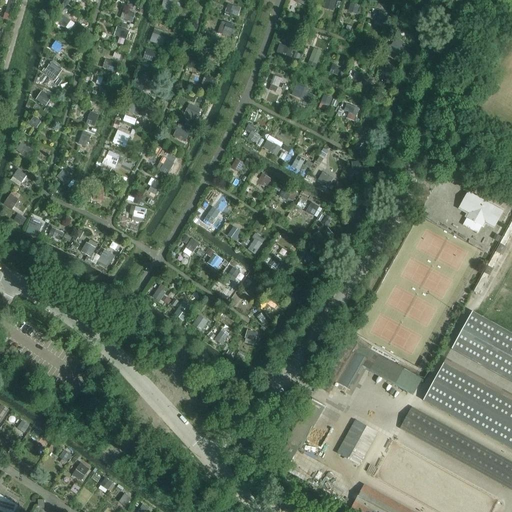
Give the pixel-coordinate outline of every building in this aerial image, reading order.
[(169,14),(172,2),(165,0),(163,0),(160,12),(169,14)] [(333,13),(337,0),(335,0),(326,0),(323,10),(333,13)] [(357,15),(359,7),(351,4),(349,12),(357,15)] [(239,17),(241,10),(233,7),(231,14),(239,17)] [(132,23),(135,16),(127,13),(124,21),(132,23)] [(385,23),(387,15),(380,13),(377,21),(385,23)] [(66,29),(70,22),(64,17),(59,24),(66,29)] [(230,38),(234,26),(227,24),(222,36),(230,38)] [(127,40),(129,33),(121,30),(119,38),(127,40)] [(163,47),(165,39),(153,35),(150,43),(163,47)] [(401,48),(404,44),(397,39),(389,49),(397,54),(401,48)] [(58,54),(63,47),(56,43),(52,49),(58,54)] [(290,59),(293,51),(280,46),(277,54),(290,59)] [(157,66),(160,55),(147,50),(143,61),(157,66)] [(316,68),(322,54),(313,50),(308,65),(316,68)] [(219,70),(222,61),(210,57),(207,65),(219,70)] [(115,73),(117,65),(109,62),(107,70),(115,73)] [(394,70),(394,62),(386,62),(386,70),(394,70)] [(55,82),(62,71),(52,64),(44,75),(55,82)] [(337,77),(340,69),(333,66),(330,74),(337,77)] [(212,86),(215,79),(207,75),(204,82),(212,86)] [(364,87),(367,79),(360,76),(357,84),(364,87)] [(278,88),(281,80),(274,77),(271,85),(278,88)] [(108,90),(111,82),(103,79),(101,87),(108,90)] [(141,94),(143,87),(135,84),(133,91),(141,94)] [(310,95),(311,92),(300,88),(297,98),(312,104),(315,97),(310,95)] [(43,106),(51,95),(44,90),(36,101),(43,106)] [(328,107),(331,99),(324,96),(321,104),(328,107)] [(134,116),(138,104),(129,101),(125,112),(134,116)] [(357,118),(360,110),(347,105),(344,112),(349,113),(348,115),(357,118)] [(195,123),(199,115),(187,109),(183,117),(195,123)] [(94,128),(98,116),(91,113),(86,125),(94,128)] [(35,130),(40,123),(33,118),(29,125),(35,130)] [(255,144),(259,137),(252,133),(253,130),(248,127),(245,132),(250,135),(248,139),(255,144)] [(187,139),(191,131),(183,128),(179,135),(187,139)] [(125,149),(130,137),(117,132),(113,144),(125,149)] [(86,148),(90,137),(83,134),(78,145),(86,148)] [(269,142),(265,149),(277,157),(282,149),(269,142)] [(366,155),(370,148),(364,144),(359,150),(366,155)] [(28,160),(33,153),(25,148),(20,154),(28,160)] [(114,170),(120,157),(109,152),(104,166),(114,170)] [(301,170),(306,161),(298,157),(293,166),(301,170)] [(238,173),(243,164),(236,160),(231,169),(238,173)] [(167,176),(174,165),(166,161),(160,172),(167,176)] [(364,172),(364,163),(352,163),(352,172),(364,172)] [(21,184),(26,177),(18,171),(13,178),(21,184)] [(64,191),(73,181),(63,172),(57,179),(64,185),(61,188),(64,191)] [(330,187),(334,180),(323,173),(318,181),(330,187)] [(267,188),(272,181),(262,175),(257,185),(264,189),(266,187),(267,188)] [(156,197),(162,185),(155,181),(148,193),(156,197)] [(102,197),(103,188),(94,188),(94,196),(102,197)] [(287,201),(292,193),(285,188),(279,197),(287,201)] [(503,212),(468,193),(460,208),(469,214),(467,219),(482,227),(485,222),(494,228),(503,212)] [(12,206),(17,200),(11,196),(6,202),(12,206)] [(313,217),(318,209),(311,204),(306,213),(313,217)] [(144,218),(145,210),(131,207),(129,216),(144,218)] [(211,225),(217,217),(210,212),(204,221),(211,225)] [(21,218),(17,225),(22,228),(26,221),(21,218)] [(36,222),(33,228),(40,231),(42,225),(36,222)] [(235,242),(241,233),(233,228),(227,237),(235,242)] [(60,243),(64,235),(52,229),(47,239),(51,241),(52,239),(60,243)] [(325,242),(319,233),(312,238),(319,246),(325,242)] [(255,256),(263,245),(255,240),(248,251),(255,256)] [(193,254),(198,245),(192,241),(186,249),(193,254)] [(93,254),(95,250),(86,244),(81,254),(90,259),(88,261),(92,264),(96,256),(93,254)] [(106,268),(113,256),(104,251),(98,263),(106,268)] [(310,263),(313,255),(303,251),(301,259),(310,263)] [(216,270),(222,262),(215,257),(209,265),(216,270)] [(274,257),(269,266),(275,270),(281,262),(274,257)] [(233,282),(239,274),(232,269),(226,277),(233,282)] [(255,297),(261,288),(254,284),(248,292),(255,297)] [(159,303),(165,294),(158,290),(152,298),(159,303)] [(273,293),(268,299),(278,306),(282,300),(273,293)] [(183,319),(188,311),(181,306),(176,314),(183,319)] [(270,322),(264,313),(257,318),(263,327),(270,322)] [(511,334),(472,313),(451,350),(511,383),(511,334)] [(201,333),(208,323),(199,317),(192,327),(201,333)] [(255,342),(257,334),(248,331),(245,339),(255,342)] [(222,346),(228,338),(221,333),(215,341),(222,346)] [(511,402),(443,364),(423,401),(511,450),(511,402)] [(3,406),(0,409),(0,423),(1,424),(10,411),(3,406)] [(511,464),(412,409),(401,429),(511,490),(511,464)] [(22,423),(17,429),(24,434),(29,427),(22,423)] [(356,423),(339,454),(358,465),(375,433),(356,423)] [(42,438),(38,444),(44,448),(48,442),(42,438)] [(64,451),(59,458),(66,463),(71,456),(64,451)] [(84,465),(79,472),(85,476),(90,469),(84,465)] [(106,480),(101,486),(108,490),(112,484),(106,480)] [(408,511),(364,487),(352,508),(358,511),(408,511)] [(126,507),(131,499),(125,494),(121,500),(125,503),(124,506),(126,507)] [(0,511),(1,511),(14,511),(18,506),(0,495),(0,511)]
